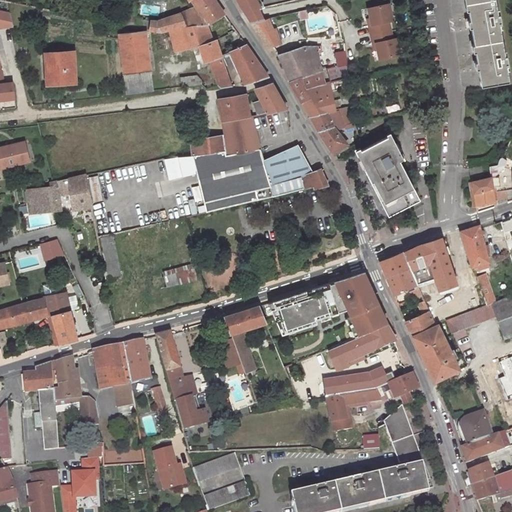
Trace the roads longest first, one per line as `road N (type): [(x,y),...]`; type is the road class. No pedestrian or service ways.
road 1 (residential): [(0,370),(367,256)]
road 2 (tertiary): [(228,0),(341,184),(367,256)]
road 3 (tertiary): [(367,256),(443,428),(467,511)]
road 4 (track): [(34,114),(208,94),(276,75)]
road 5 (residential): [(450,224),(455,86),(443,0)]
